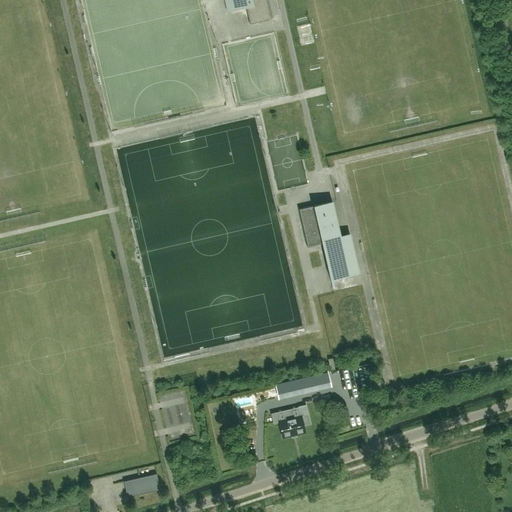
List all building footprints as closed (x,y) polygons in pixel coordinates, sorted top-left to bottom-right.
[(229,0),(232,11),(246,8),(250,24),(272,19),(268,0),(229,0)] [(326,214),(323,205),(316,207),(298,211),(307,247),(321,244),(329,279),(349,274),(334,212),(326,214)] [(328,372),(292,380),(295,392),(330,384),(328,372)] [(278,421),(282,437),(305,432),(303,424),(310,422),(306,405),(298,407),(300,416),(278,421)] [(338,446),(330,424),(318,429),(326,451),(338,446)] [(156,474),(123,481),(126,497),(159,490),(156,474)]
